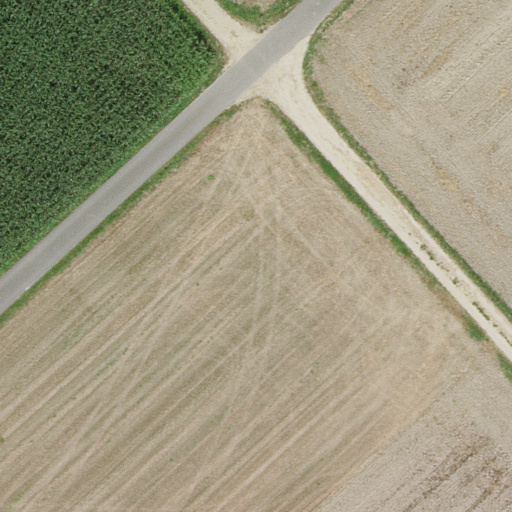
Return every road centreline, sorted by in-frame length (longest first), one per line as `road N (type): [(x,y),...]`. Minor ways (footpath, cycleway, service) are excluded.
road 1 (residential): [(342,0),(0,309)]
road 2 (track): [(511,279),(260,0)]
